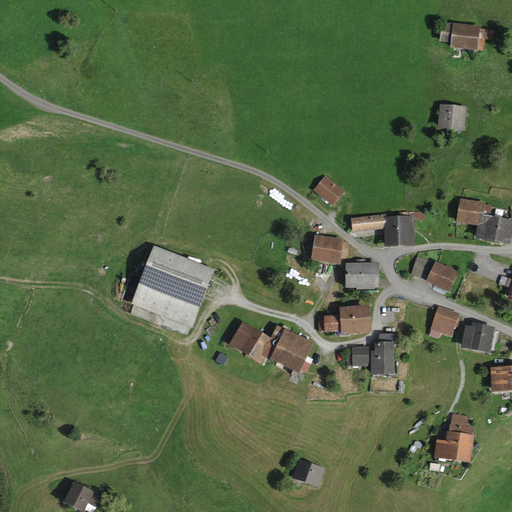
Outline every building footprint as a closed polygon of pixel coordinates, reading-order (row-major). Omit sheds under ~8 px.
[(480,27),(442,23),(440,42),(450,43),(450,49),(478,52),(478,50),(484,51),(485,38),(493,39),(494,31),(480,30),(480,27)] [(467,107),(440,105),(438,129),(465,132),(467,107)] [(325,176),(313,191),(333,207),(345,192),(325,176)] [(486,203),(460,199),(457,223),(478,227),(476,239),(511,246),(511,240),(511,221),(491,217),(493,207),(485,205),(486,203)] [(387,215),(351,218),(353,233),(385,230),(385,248),(415,247),(414,221),(426,220),(425,212),(403,213),(403,217),(387,217),(387,215)] [(345,239),(315,235),(311,260),(340,264),(341,258),(348,259),(350,243),(344,242),(345,239)] [(216,270),(154,247),(132,305),(193,329),(216,270)] [(418,257),(411,275),(427,281),(427,283),(449,293),(458,272),(436,261),(435,263),(418,257)] [(379,263),(345,264),(346,289),(380,288),(379,263)] [(370,306),(339,308),(340,316),(341,332),(341,335),(372,333),(370,306)] [(460,314),(439,307),(431,330),(452,337),(460,314)] [(340,316),(318,316),(319,333),(341,332),(340,316)] [(314,344),(277,326),(271,339),(243,322),(230,345),(262,365),(265,358),(299,374),(314,344)] [(472,327),(466,326),(462,349),(492,354),(496,328),(472,323),(472,327)] [(375,352),(371,352),(372,376),(394,375),(393,334),(379,335),(379,343),(375,343),(375,352)] [(369,347),(352,348),(352,351),(346,355),(346,367),(369,366),(369,347)] [(227,358),(221,354),(216,361),(223,365),(227,358)] [(511,366),(491,368),(492,393),(511,391),(511,366)] [(469,417),(453,414),(449,432),(472,435),(473,427),(468,426),(469,417)] [(446,442),(436,440),(434,459),(471,464),(475,436),(472,435),(449,432),(448,432),(446,442)] [(326,469),(299,459),(291,478),(319,488),(326,469)] [(95,491),(73,481),(63,503),(82,511),(84,511),(89,503),(99,508),(104,497),(95,492),(95,491)]
